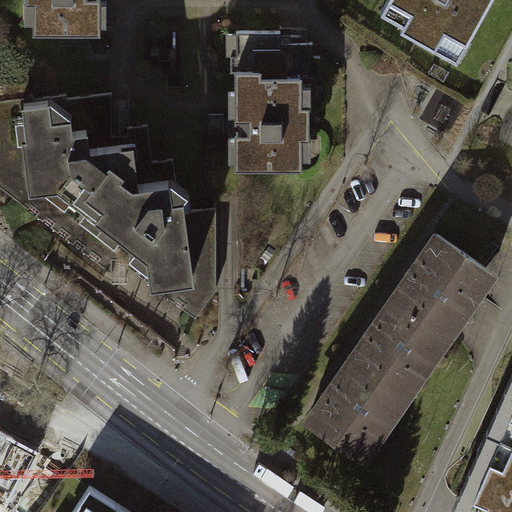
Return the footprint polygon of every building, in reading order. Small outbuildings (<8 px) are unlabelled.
[(34,0),(35,28),(99,28),(99,0),(34,0)] [(455,56),(487,0),(385,0),(381,8),(403,20),(400,25),(455,56)] [(237,70),(237,165),(301,165),(301,135),(309,135),(309,104),(301,104),(301,76),(321,76),(321,55),(313,55),(313,42),(281,42),(281,30),(237,30),(237,54),(231,54),(231,70),(237,70)] [(28,65),(0,42),(0,97),(28,94),(28,65)] [(0,100),(5,138),(0,138),(0,186),(112,272),(112,258),(120,258),(127,258),(127,265),(196,317),(217,288),(216,206),(192,209),(190,195),(179,195),(174,158),(153,160),(148,124),(127,126),(128,134),(120,134),(112,134),(112,92),(68,97),(67,93),(34,98),(33,93),(28,94),(0,97),(0,100)] [(224,113),(209,113),(209,134),(224,134),(224,113)] [(373,455),(499,256),(432,214),(306,413),(373,455)] [(511,409),(501,434),(511,438),(511,409)] [(0,417),(0,499),(23,510),(53,440),(0,417)] [(511,511),(511,438),(501,434),(464,511),(511,511)] [(132,511),(90,485),(72,511),(132,511)]
